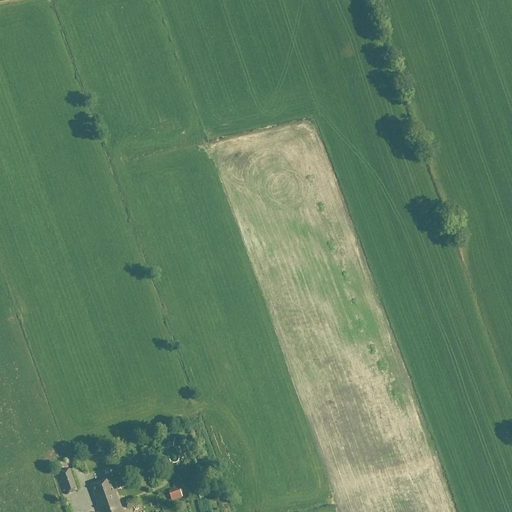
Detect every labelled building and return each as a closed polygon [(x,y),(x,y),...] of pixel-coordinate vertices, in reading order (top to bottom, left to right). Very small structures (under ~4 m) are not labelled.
[(68,471),(58,475),(64,495),(75,492),(68,471)] [(121,511),(109,479),(89,487),(98,511),(121,511)] [(196,482),(191,484),(195,501),(201,499),(196,482)] [(171,502),(181,498),(179,491),(168,494),(171,502)] [(135,499),(124,503),(126,509),(138,505),(135,499)]
